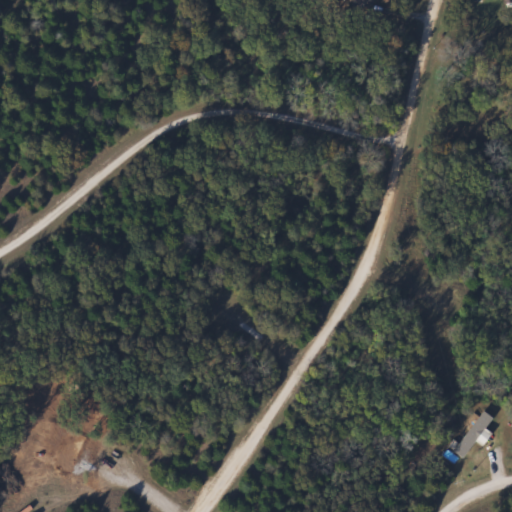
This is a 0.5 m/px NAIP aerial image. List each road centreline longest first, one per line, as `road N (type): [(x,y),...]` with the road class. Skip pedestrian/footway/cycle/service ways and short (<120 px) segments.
road 1 (residential): [(200,511),(358,285),(382,237),(433,0)]
road 2 (residential): [(0,257),(23,247),(131,148),(213,110),(249,109),(404,140)]
